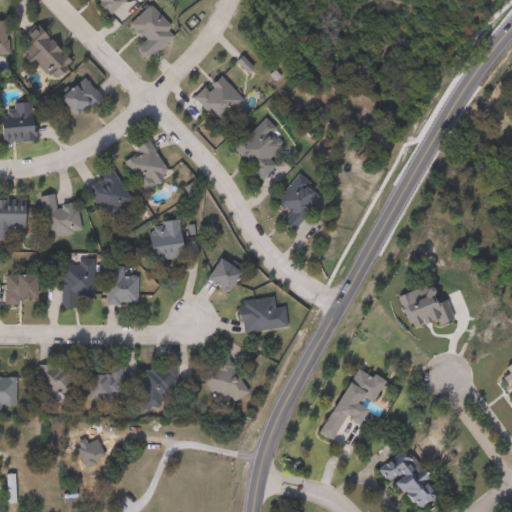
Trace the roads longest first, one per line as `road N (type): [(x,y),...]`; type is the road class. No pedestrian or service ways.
road 1 (residential): [(331,306),(275,267),(207,166),(50,0),(209,34),(144,100)]
road 2 (tertiary): [(511,24),(434,128),(331,306),(265,438),(248,511)]
road 3 (residential): [(254,479),(314,489),(346,511),(442,373)]
road 4 (residential): [(0,331),(169,335),(197,321)]
road 5 (residential): [(144,100),(80,153),(28,170),(0,168)]
